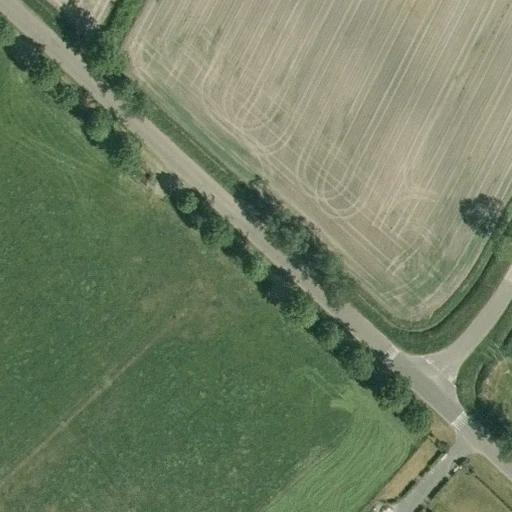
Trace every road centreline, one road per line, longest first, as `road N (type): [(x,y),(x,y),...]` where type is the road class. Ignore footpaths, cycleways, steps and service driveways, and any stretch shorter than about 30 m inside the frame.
road 1 (tertiary): [(427,397),(0,9)]
road 2 (unclassified): [(427,397),(478,361),(511,311)]
